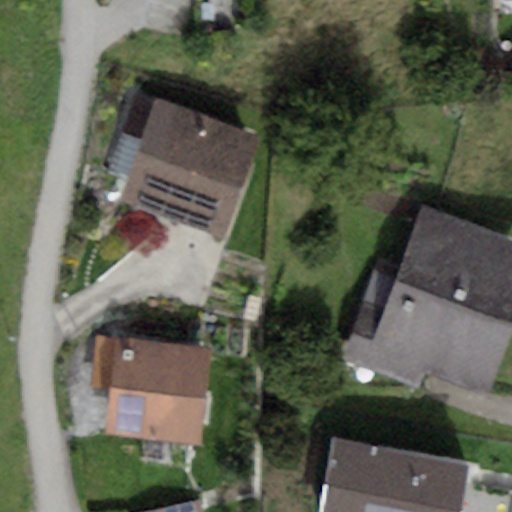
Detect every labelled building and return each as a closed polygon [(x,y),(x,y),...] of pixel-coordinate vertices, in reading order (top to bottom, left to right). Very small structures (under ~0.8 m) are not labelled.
[(260,136),(133,90),(118,132),(140,140),(118,202),(223,240),(260,136)] [(511,341),(511,242),(424,209),(397,279),(375,271),(339,363),(419,393),(427,372),(491,396),(511,341)] [(210,348),(95,337),(90,387),(109,388),(104,436),(200,445),(210,348)] [(471,464),(333,435),(316,511),(460,511),(466,482),(471,464)] [(511,511),(511,490),(466,482),(460,511),(511,511)]
